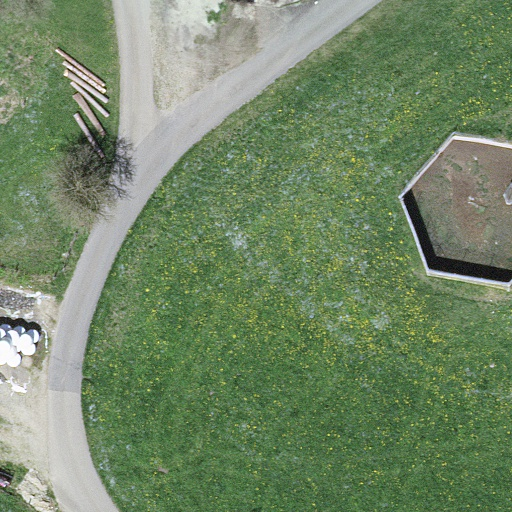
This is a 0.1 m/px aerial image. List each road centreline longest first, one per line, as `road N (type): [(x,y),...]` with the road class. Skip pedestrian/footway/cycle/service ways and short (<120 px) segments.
road 1 (unclassified): [(91,511),(68,454),(64,416),(72,329),(102,253),(155,166),(186,133),(356,0)]
road 2 (track): [(123,213),(135,74),(127,0)]
